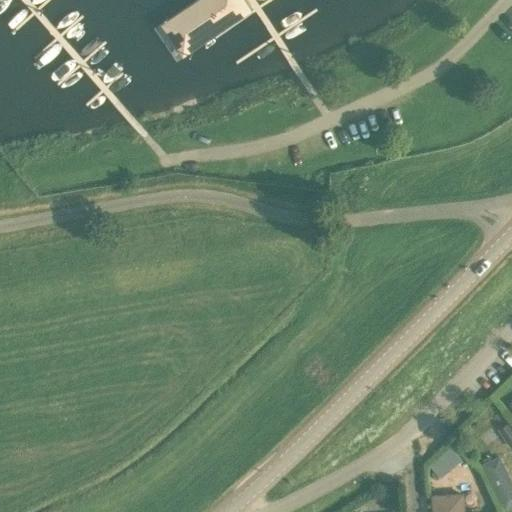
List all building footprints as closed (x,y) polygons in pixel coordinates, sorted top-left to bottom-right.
[(243,0),(192,0),(158,23),(180,56),(250,11),(243,0)] [(511,426),(510,423),(501,429),(511,443),(511,426)] [(485,464),(506,507),(511,504),(511,482),(500,457),(485,464)] [(441,477),(450,470),(440,458),(431,465),(441,477)] [(433,511),(464,511),(463,492),(432,493),(433,511)]
